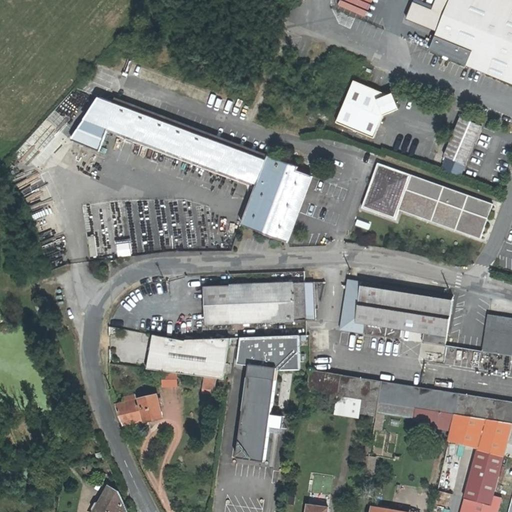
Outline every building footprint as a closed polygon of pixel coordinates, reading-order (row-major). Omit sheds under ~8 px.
[(511,3),(503,0),(450,0),(445,14),(430,52),(511,84),(511,3)] [(353,80),(337,122),(375,138),(384,116),(400,109),(392,93),(388,95),(353,80)] [(102,96),(101,98),(71,140),(99,150),(108,127),(257,183),(242,225),(287,241),(313,175),(298,170),(299,167),(267,154),(266,158),(102,96)] [(464,165),(480,125),(459,117),(443,157),(464,165)] [(399,208),(479,238),(491,206),(411,175),(411,173),(378,161),(361,206),(395,219),(399,208)] [(130,241),(115,241),(115,255),(130,255),(130,241)] [(424,342),(445,346),(454,297),(349,280),(341,329),(402,339),(404,329),(425,333),(424,342)] [(316,320),(316,319),(315,283),(305,283),(207,285),(208,322),(307,320),(316,320)] [(511,356),(511,318),(489,315),(483,352),(511,356)] [(306,322),(307,350),(322,349),(321,321),(306,322)] [(148,368),(220,378),(225,379),(231,338),(187,340),(186,341),(168,337),(156,335),(148,368)] [(250,365),(238,458),(266,462),(271,427),(272,415),(278,370),(301,369),(300,335),(241,337),(238,363),(250,365)] [(511,401),(311,369),(308,391),(338,395),(363,399),(379,402),(456,414),(511,422),(511,401)] [(205,377),(204,388),(215,390),(217,379),(205,377)] [(226,388),(227,388),(228,379),(225,379),(220,378),(220,380),(220,381),(220,382),(221,383),(221,384),(222,385),(223,385),(223,386),(224,387),(225,387),(226,388)] [(143,417),(144,421),(144,422),(164,417),(159,394),(138,399),(137,395),(125,397),(126,402),(116,404),(120,418),(122,422),(143,417)] [(361,414),(363,399),(338,395),(335,413),(349,415),(356,416),(360,417),(361,414)] [(377,417),(379,402),(363,399),(361,414),(377,417)] [(380,418),(383,419),(385,420),(386,413),(439,422),(442,427),(452,429),(456,414),(379,402),(377,417),(375,428),(378,428),(380,418)] [(511,438),(511,422),(456,414),(452,429),(450,441),(463,444),(479,449),(465,498),(469,499),(466,511),(498,511),(502,497),(495,495),(509,438),(511,438)] [(271,427),(282,428),(284,416),(272,415),(271,427)] [(123,426),(144,421),(143,417),(122,422),(123,426)] [(452,492),(463,444),(450,441),(444,465),(439,489),(452,492)] [(111,511),(117,502),(115,496),(113,493),(103,486),(88,511),(111,511)] [(466,511),(469,499),(465,498),(461,511),(466,511)]
